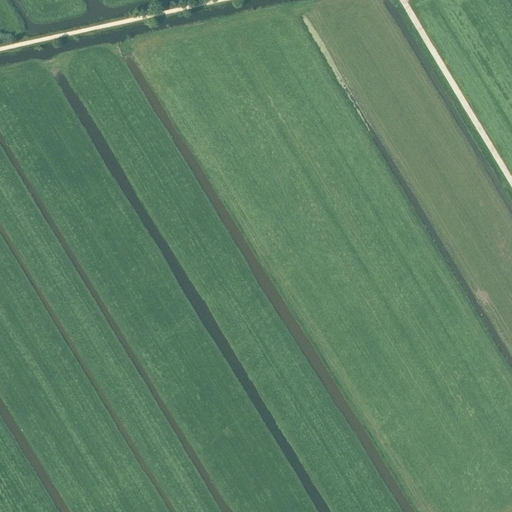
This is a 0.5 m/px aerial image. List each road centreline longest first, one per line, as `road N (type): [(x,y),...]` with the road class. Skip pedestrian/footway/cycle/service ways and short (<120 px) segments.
road 1 (track): [(0,49),(223,0)]
road 2 (track): [(403,0),(511,179)]
